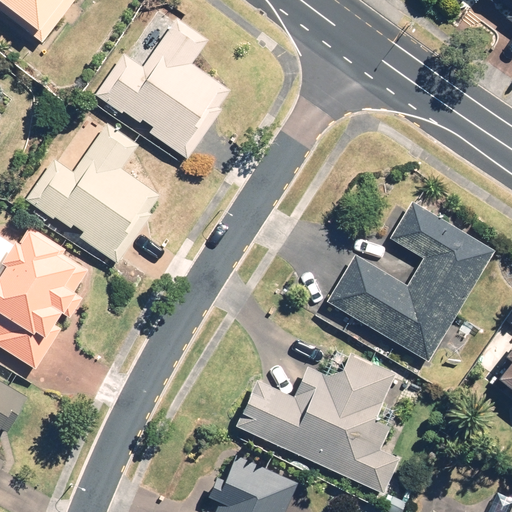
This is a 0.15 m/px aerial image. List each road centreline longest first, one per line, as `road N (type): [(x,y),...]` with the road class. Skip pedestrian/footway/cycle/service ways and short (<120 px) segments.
road 1 (residential): [(358,42),(148,374),(88,511)]
road 2 (tertiary): [(358,42),(511,148)]
